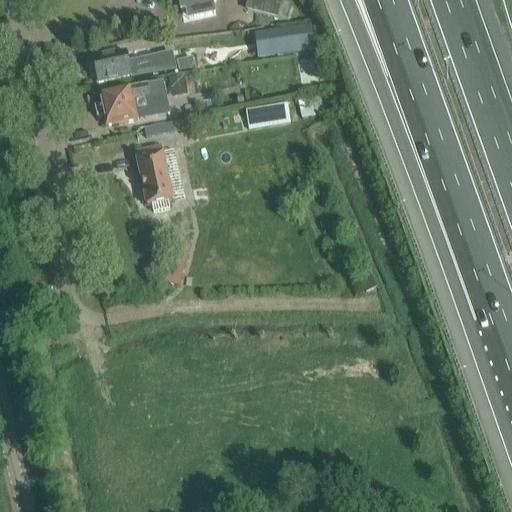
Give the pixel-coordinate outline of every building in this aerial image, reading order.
[(178,0),(181,10),(182,15),(187,14),(197,12),(199,22),(218,18),(215,8),(217,8),(216,3),(215,0),(178,0)] [(282,0),(280,0),(247,0),(244,10),(286,23),(291,7),(281,4),(282,0)] [(310,26),(272,32),(276,58),(314,52),(310,26)] [(112,56),(92,61),(98,86),(118,82),(131,78),(130,75),(142,72),(143,72),(143,73),(155,71),(157,76),(170,73),(175,72),(172,56),(128,66),(128,65),(125,53),(112,56)] [(184,78),(168,81),(172,101),(188,98),(184,78)] [(101,108),(95,109),(98,119),(104,118),(106,128),(125,124),(138,121),(135,107),(167,100),(164,84),(99,96),(101,108)] [(174,126),(146,131),(148,142),(176,137),(174,126)] [(135,154),(147,208),(152,207),(153,215),(169,211),(168,203),(172,202),(161,149),(135,154)] [(178,246),(165,288),(182,293),(194,250),(178,246)]
